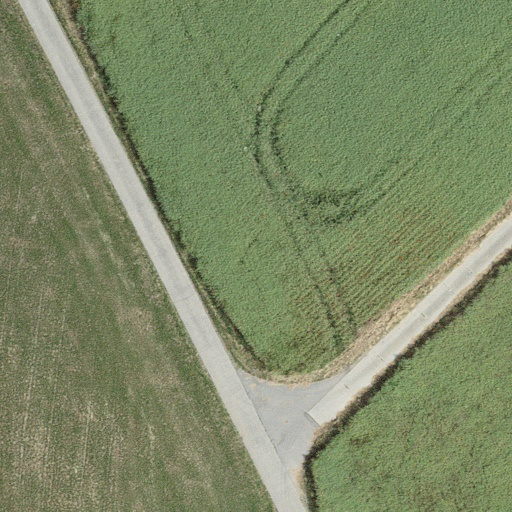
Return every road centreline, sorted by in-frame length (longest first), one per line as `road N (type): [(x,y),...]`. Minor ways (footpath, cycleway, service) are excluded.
road 1 (unclassified): [(36,0),(294,511)]
road 2 (track): [(268,448),(386,353),(511,229)]
